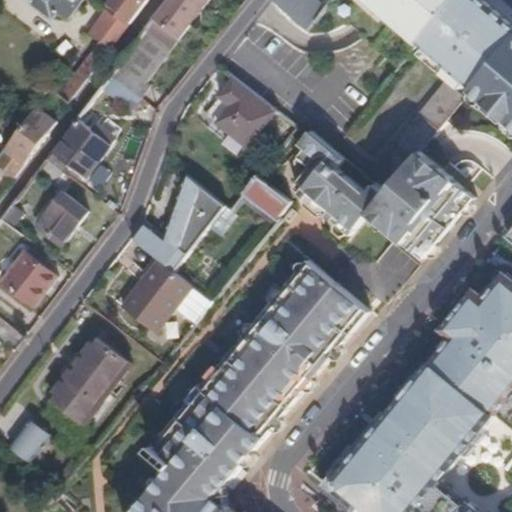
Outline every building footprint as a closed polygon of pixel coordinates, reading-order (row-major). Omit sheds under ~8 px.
[(84,0),(29,0),(53,18),(61,8),(71,17),(84,0)] [(128,26),(148,0),(115,0),(108,10),(128,26)] [(143,85),(209,0),(169,0),(110,77),(133,95),(138,99),(147,88),(143,85)] [(314,23),(284,0),(271,0),(267,5),(306,34),(314,23)] [(325,10),(313,0),(284,0),(314,23),(325,10)] [(419,42),(451,0),(332,0),(327,7),(398,69),(419,42)] [(470,86),(511,36),(511,26),(481,0),(451,0),(419,42),(425,47),(464,81),(470,86)] [(67,105),(128,26),(108,10),(84,40),(100,45),(58,98),(67,105)] [(511,36),(470,86),(468,88),(471,91),(483,101),(508,123),(511,125),(511,36)] [(464,81),(425,47),(420,53),(460,87),(464,81)] [(133,95),(110,77),(100,90),(123,108),(133,95)] [(265,122),(274,110),(233,80),(220,97),(231,106),(218,123),(247,145),(265,122)] [(419,153),(465,99),(446,82),(364,178),(375,187),(384,195),(419,153)] [(483,101),(471,91),(467,96),(469,101),(475,106),(480,105),(483,101)] [(25,164),(55,124),(35,109),(21,126),(4,147),(25,164)] [(84,180),(109,150),(76,122),(67,133),(52,153),(84,180)] [(472,204),(475,201),(419,153),(384,195),(375,187),(367,196),(336,169),(343,161),(309,133),(301,143),(306,147),(298,157),(309,167),(303,174),(305,176),(293,190),(302,198),(303,206),(311,206),(318,212),(318,219),(323,217),(335,227),(346,237),(348,238),(368,215),(374,220),(383,228),(423,262),(428,256),(437,246),(462,216),(472,204)] [(309,167),(298,157),(294,162),(295,167),(303,174),(309,167)] [(57,188),(66,176),(46,160),(37,172),(57,188)] [(177,272),(226,207),(186,175),(175,204),(180,208),(175,218),(170,217),(164,236),(141,219),(137,229),(130,239),(160,260),(177,272)] [(292,206),(258,175),(242,194),(279,223),(292,206)] [(61,247),(86,214),(63,196),(37,229),(61,247)] [(9,226),(21,211),(12,204),(0,219),(9,226)] [(471,219),(476,212),(475,206),(472,204),(462,216),(465,219),(471,219)] [(379,233),(383,228),(374,220),(370,224),(370,230),(376,234),(379,233)] [(346,237),(335,227),(332,231),(333,235),(339,240),(346,237)] [(436,260),(441,253),(440,249),(437,246),(428,256),(432,260),(436,260)] [(55,281),(23,256),(0,284),(0,285),(31,310),(55,281)] [(161,334),(178,309),(197,322),(216,299),(177,272),(160,260),(126,309),(161,334)] [(302,277),(312,265),(308,262),(307,264),(302,262),(299,262),(297,265),(296,267),(296,270),(297,274),(302,277)] [(343,346),(370,315),(312,265),(302,277),(297,274),(282,292),(272,303),(251,329),(241,340),(224,360),(215,371),(203,385),(207,389),(194,404),(190,400),(167,428),(170,431),(158,446),(154,443),(149,450),(172,470),(167,476),(155,491),(152,495),(149,492),(132,511),(234,511),(216,496),(243,464),(253,452),(266,437),(276,425),(306,389),(317,376),(333,358),(343,346)] [(511,282),(508,279),(328,494),(350,511),(479,511),(440,479),(495,414),(511,428),(511,282)] [(272,303),(282,292),(278,289),(274,289),(270,294),(270,296),(270,300),(272,303)] [(241,340),(251,329),(246,325),(243,325),(239,330),(238,336),(241,340)] [(88,423),(132,364),(95,337),(51,396),(88,423)] [(346,356),(347,352),(347,349),(343,346),(333,358),(338,361),(341,361),(343,359),(346,356)] [(215,371),(224,360),(221,359),(217,360),(215,362),(214,365),(214,368),(215,371)] [(320,387),(321,383),(320,379),(317,376),(306,389),(310,392),(312,392),(315,392),(318,390),(320,387)] [(194,404),(207,389),(203,385),(200,384),(192,394),(194,396),(190,400),(194,404)] [(42,438),(17,420),(1,442),(33,465),(45,450),(37,444),(42,438)] [(277,437),(279,434),(280,431),(279,428),(276,425),(266,437),(269,439),(271,439),(275,439),(277,437)] [(158,446),(170,431),(167,428),(162,433),(160,431),(152,441),(154,443),(158,446)] [(257,462),(257,458),(256,455),(253,452),(243,464),(247,466),(249,466),(252,467),(254,464),(257,462)] [(72,474),(61,466),(52,478),(62,486),(72,474)] [(155,491),(167,476),(163,474),(159,473),(156,473),(153,476),(151,480),(152,483),(154,486),(152,489),(155,491)]
